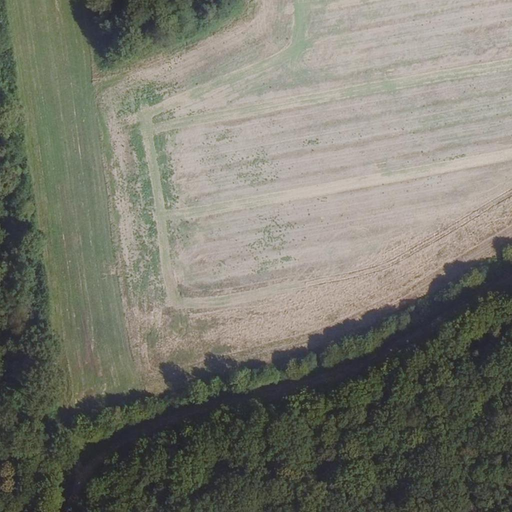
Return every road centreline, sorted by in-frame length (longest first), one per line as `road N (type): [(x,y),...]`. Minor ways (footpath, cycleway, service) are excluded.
road 1 (track): [(70,511),(109,445),(351,368),(511,273)]
road 2 (track): [(183,511),(233,458),(293,434),(511,479)]
